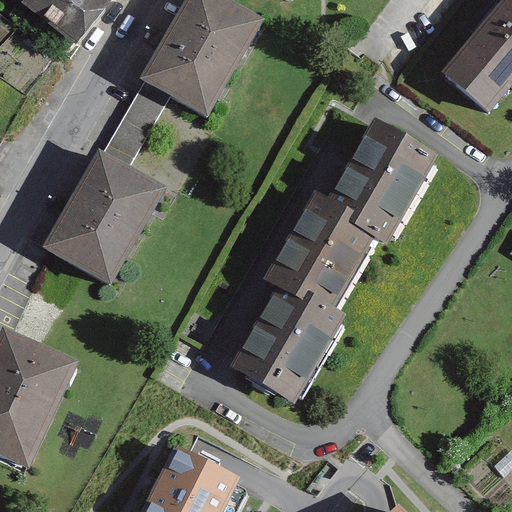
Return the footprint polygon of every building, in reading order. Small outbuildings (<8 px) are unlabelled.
[(93,0),(30,0),(21,12),(75,56),(110,14),(93,0)] [(93,0),(110,14),(121,0),(93,0)] [(279,42),(208,0),(203,0),(149,94),(174,109),(222,137),(279,42)] [(511,0),(446,80),(493,118),(511,95),(511,0)] [(174,109),(149,94),(127,130),(153,145),(174,109)] [(376,125),(329,210),(383,240),(395,246),(441,161),(376,125)] [(153,145),(127,130),(107,163),(133,178),(153,145)] [(133,178),(107,163),(50,260),(126,305),(183,208),(133,178)] [(321,202),(270,286),(332,321),(383,240),(329,210),(321,202)] [(279,291),(236,371),(300,405),(343,325),(332,321),(279,291)] [(80,371),(6,335),(0,347),(0,462),(27,476),(80,371)] [(129,511),(233,511),(240,500),(160,456),(129,511)]
